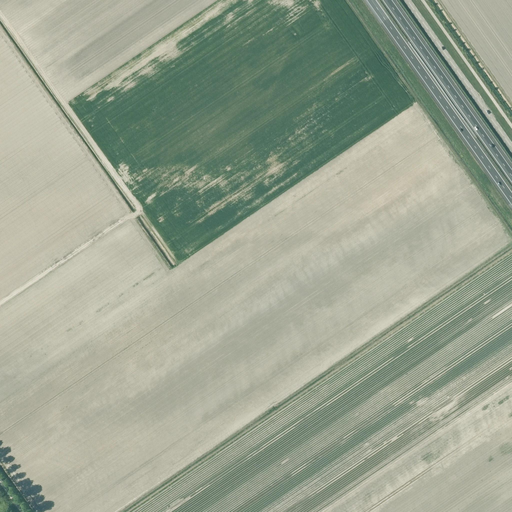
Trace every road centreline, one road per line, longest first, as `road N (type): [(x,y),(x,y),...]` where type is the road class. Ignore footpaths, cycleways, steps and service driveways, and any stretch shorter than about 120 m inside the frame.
road 1 (motorway): [(371,0),(511,199)]
road 2 (motorway): [(511,176),(387,0)]
road 3 (tertiary): [(511,148),(406,0)]
